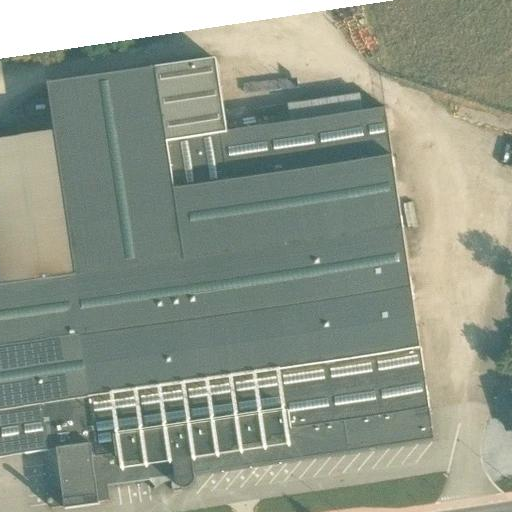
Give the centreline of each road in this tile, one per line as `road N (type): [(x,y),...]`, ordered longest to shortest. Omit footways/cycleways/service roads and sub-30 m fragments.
road 1 (unknown): [(502,303),(476,185),(453,134),(380,65),(346,53),(239,46),(81,74),(0,124)]
road 2 (track): [(476,400),(511,266)]
